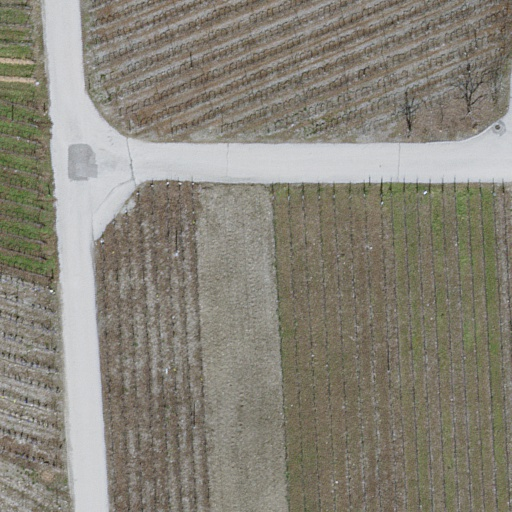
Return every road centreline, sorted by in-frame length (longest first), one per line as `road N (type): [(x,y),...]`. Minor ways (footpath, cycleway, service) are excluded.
road 1 (unclassified): [(56,0),(89,511)]
road 2 (track): [(72,167),(511,166)]
